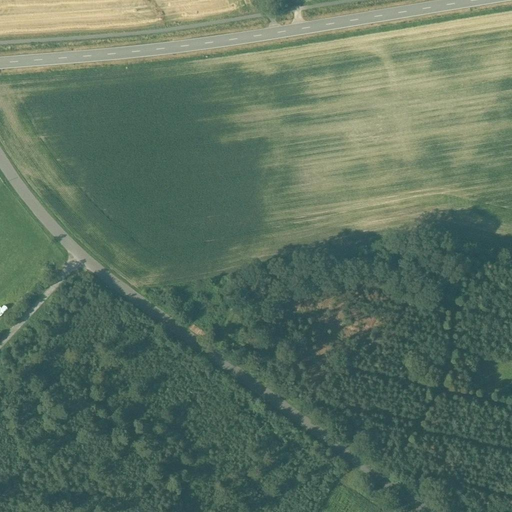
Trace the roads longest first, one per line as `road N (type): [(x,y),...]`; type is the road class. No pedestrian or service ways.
road 1 (unclassified): [(417,511),(73,264),(0,159)]
road 2 (tertiary): [(475,0),(204,45),(0,62)]
